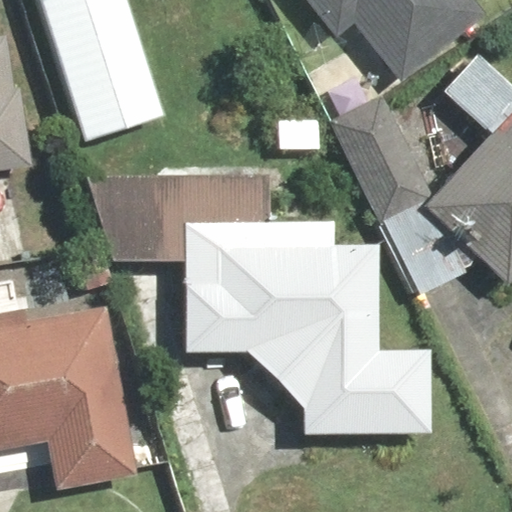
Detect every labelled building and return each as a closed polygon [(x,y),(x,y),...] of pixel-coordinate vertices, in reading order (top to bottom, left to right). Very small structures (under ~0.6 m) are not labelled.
[(119,0),(33,0),(80,146),(158,122),(119,0)] [(296,0),(330,42),(348,27),(396,87),(481,20),(465,0),(296,0)] [(0,173),(22,170),(2,41),(0,41),(0,173)] [(511,100),(470,61),(437,96),(486,141),(419,212),(503,290),(511,280),(511,100)] [(377,100),(325,126),(375,224),(427,198),(377,100)] [(106,267),(178,266),(180,358),(241,357),(297,415),(297,440),(423,438),(422,356),(372,356),(370,251),(326,252),(325,228),(263,229),(262,180),(80,183),(106,267)] [(99,311),(0,328),(0,453),(42,446),(51,495),(131,481),(99,311)]
